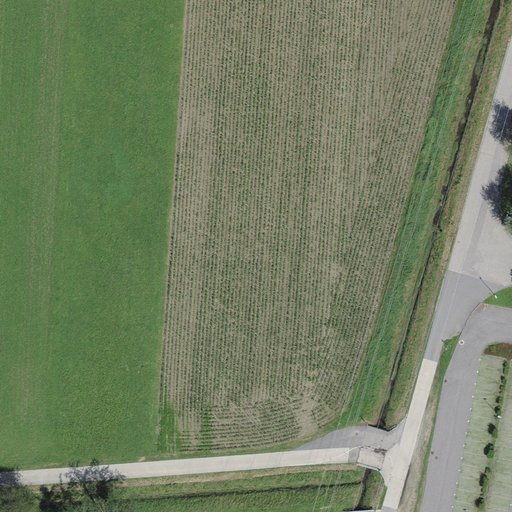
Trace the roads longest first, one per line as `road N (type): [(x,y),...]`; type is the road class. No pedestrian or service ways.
road 1 (unclassified): [(0,481),(398,452)]
road 2 (unclassified): [(461,257),(398,452)]
road 3 (unclassified): [(511,59),(461,257)]
